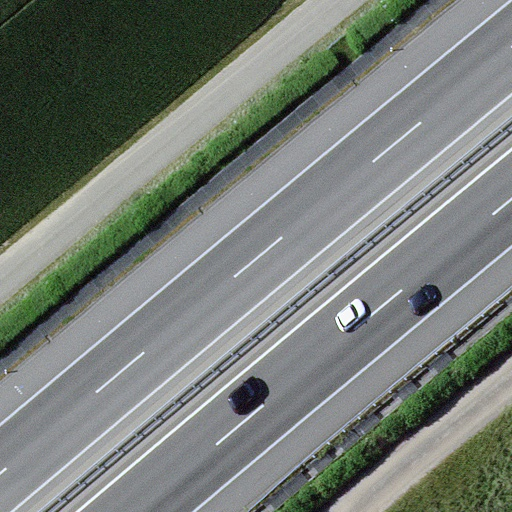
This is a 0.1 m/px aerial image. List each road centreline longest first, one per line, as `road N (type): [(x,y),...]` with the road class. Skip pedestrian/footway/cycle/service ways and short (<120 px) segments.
road 1 (motorway): [(511,46),(0,473)]
road 2 (motorway): [(136,511),(511,198)]
road 3 (track): [(0,281),(339,0)]
